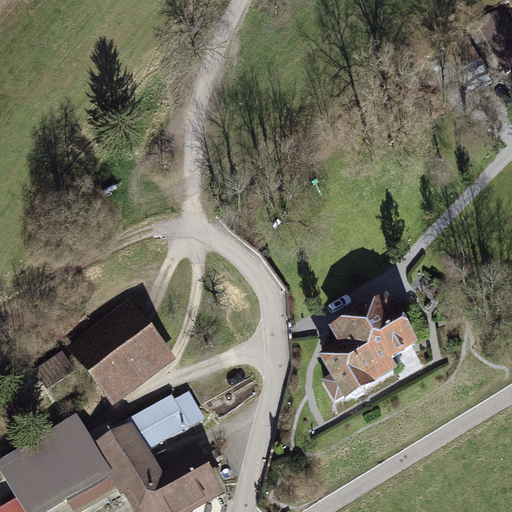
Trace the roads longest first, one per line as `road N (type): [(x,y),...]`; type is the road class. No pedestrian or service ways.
road 1 (residential): [(246,511),(274,383),(272,296),(250,263),(200,222)]
road 2 (track): [(511,150),(396,272),(277,341)]
road 3 (track): [(200,222),(195,170),(207,68),(243,0)]
road 4 (track): [(200,222),(164,227),(0,307)]
road 5 (residential): [(325,511),(511,397)]
